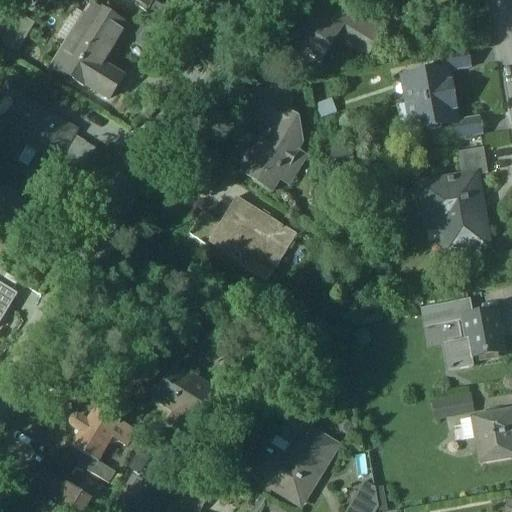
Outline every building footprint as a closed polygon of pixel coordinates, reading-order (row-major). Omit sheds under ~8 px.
[(122,0),(137,9),(135,12),(155,25),(162,13),(153,8),(157,0),(122,0)] [(330,0),(324,0),(305,31),(303,30),(287,55),(315,72),(334,41),(367,62),(384,34),(330,0)] [(129,36),(91,13),(85,23),(90,27),(122,46),(129,36)] [(2,50),(17,59),(34,31),(18,22),(2,50)] [(122,46),(90,27),(75,53),(69,49),(54,74),(91,97),(92,96),(105,75),(122,46)] [(465,58),(434,63),(437,80),(446,79),(447,80),(469,76),(465,58)] [(122,86),(105,75),(92,96),(109,106),(122,86)] [(437,80),(403,86),(408,112),(451,105),(447,80),(446,79),(437,80)] [(291,108),(266,92),(244,126),(262,137),(259,142),(249,157),(253,159),(242,176),(254,184),(252,187),(272,199),(287,174),(296,180),(305,165),(296,159),(301,151),(297,128),(284,120),(291,108)] [(451,105),(408,112),(413,138),(434,134),(437,151),(449,149),(446,132),(456,130),(456,129),(451,105)] [(23,107),(0,143),(0,157),(12,165),(23,148),(56,169),(57,170),(74,144),(76,140),(23,107)] [(477,125),(456,129),(456,130),(446,132),(449,149),(481,143),(477,125)] [(74,144),(57,170),(56,169),(50,179),(62,187),(84,150),(74,144)] [(483,156),(458,160),(462,184),(477,182),(478,184),(488,182),(483,156)] [(462,184),(418,192),(423,219),(440,216),(448,263),(486,257),(478,209),(482,208),(478,184),(477,182),(462,184)] [(20,210),(1,199),(0,201),(0,245),(15,254),(33,225),(38,228),(45,216),(24,204),(20,210)] [(297,242),(237,205),(221,231),(211,246),(213,247),(235,261),(236,259),(240,252),(277,275),(297,242)] [(221,231),(203,220),(189,241),(209,254),(213,247),(211,246),(221,231)] [(0,291),(0,331),(18,302),(0,291)] [(470,309),(422,317),(425,334),(463,328),(463,326),(473,324),(470,309)] [(473,324),(463,326),(463,328),(467,348),(470,366),(472,366),(503,360),(496,320),(473,324)] [(467,348),(445,352),(450,379),(474,375),(472,366),(470,366),(467,348)] [(174,374),(155,405),(183,422),(175,435),(195,448),(222,403),(174,374)] [(467,402),(433,408),(436,426),(471,420),(467,402)] [(134,439),(96,416),(86,431),(81,440),(72,455),(93,468),(98,471),(99,470),(113,446),(125,454),(134,439)] [(511,418),(472,425),(472,426),(475,445),(480,470),(511,465),(511,418)] [(72,433),(72,435),(81,440),(86,431),(78,425),(75,426),(73,428),(72,430),(72,433)] [(472,426),(460,428),(463,447),(475,445),(472,426)] [(286,466),(260,450),(243,478),(297,511),(300,511),(336,454),(305,435),(286,466)] [(99,470),(98,471),(93,468),(87,478),(109,492),(116,480),(99,470)] [(197,488),(183,480),(170,501),(184,510),(197,488)] [(77,501),(44,481),(31,502),(46,511),(87,511),(88,510),(89,509),(77,501)] [(165,511),(168,507),(134,486),(118,511),(165,511)] [(203,511),(212,497),(197,488),(184,510),(188,511),(203,511)] [(365,490),(350,511),(377,511),(375,496),(365,490)] [(98,511),(103,504),(83,491),(77,501),(89,509),(88,510),(91,511),(98,511)] [(46,511),(31,502),(25,511),(46,511)]
